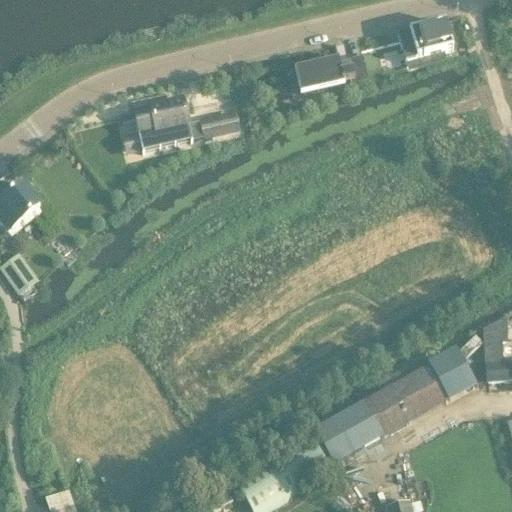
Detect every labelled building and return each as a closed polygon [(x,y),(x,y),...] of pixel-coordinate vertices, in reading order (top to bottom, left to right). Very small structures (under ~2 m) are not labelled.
[(445,26),(409,35),(412,47),(401,50),(405,66),(453,54),(452,52),(445,26)] [(368,85),(362,60),(344,64),(344,66),(339,67),(338,64),(293,74),(300,101),(344,91),(343,87),(349,86),(350,89),(368,85)] [(240,87),(230,89),(233,105),(243,102),(240,87)] [(154,111),(150,112),(155,136),(188,128),(182,104),(162,109),(162,107),(153,109),(154,111)] [(199,128),(188,130),(192,146),(203,144),(203,146),(240,138),(236,118),(199,126),(199,128)] [(20,188),(0,204),(0,203),(0,226),(9,237),(40,211),(20,188)] [(36,286),(17,260),(0,272),(0,273),(19,299),(36,286)] [(511,367),(501,368),(500,347),(507,347),(506,322),(482,334),(483,347),(485,347),(488,387),(511,385),(511,367)] [(381,440),(447,403),(429,373),(404,387),(398,376),(380,386),(387,397),(364,409),(381,440)] [(364,409),(316,436),(334,467),(381,440),(364,409)] [(248,511),(272,511),(331,475),(308,438),(232,486),(248,511)] [(220,484),(197,497),(199,501),(185,509),(185,511),(220,511),(232,506),(220,484)] [(47,503),(50,511),(76,511),(71,495),(47,503)]
